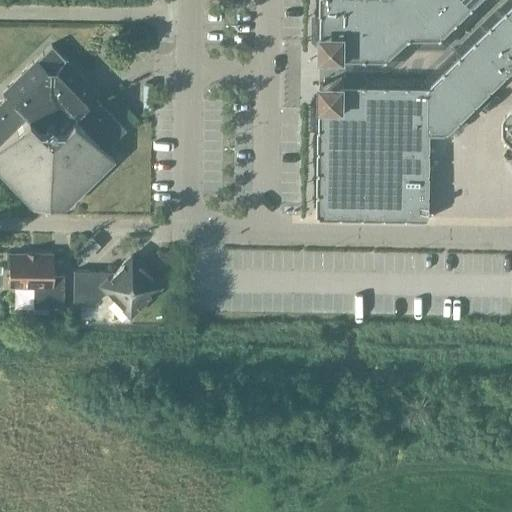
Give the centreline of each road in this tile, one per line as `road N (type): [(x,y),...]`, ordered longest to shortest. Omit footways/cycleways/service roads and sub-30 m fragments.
road 1 (track): [(317,511),(393,470),(511,476)]
road 2 (residential): [(186,228),(0,224)]
